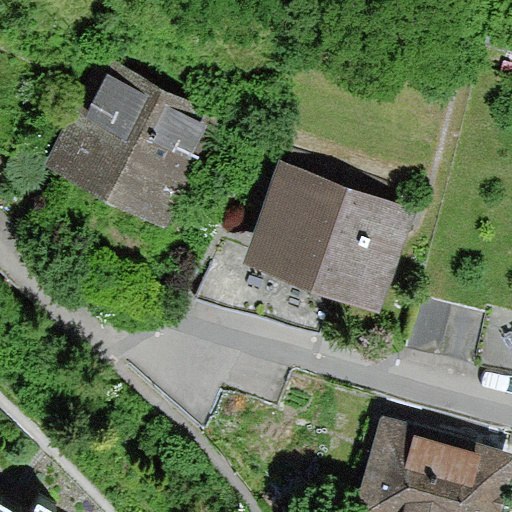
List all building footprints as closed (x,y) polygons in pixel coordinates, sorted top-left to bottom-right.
[(111,71),(69,150),(159,197),(200,117),(111,71)] [(0,143),(13,150),(40,100),(0,78),(0,143)] [(402,207),(288,166),(283,181),(259,172),(250,197),(259,200),(264,185),(279,191),(260,241),(374,283),(402,207)] [(339,280),(223,238),(194,296),(320,331),(339,280)] [(473,360),(485,309),(419,293),(406,342),(473,360)] [(511,310),(486,304),(485,309),(473,360),(511,368),(511,310)] [(389,422),(364,507),(383,511),(489,511),(506,456),(389,422)]
